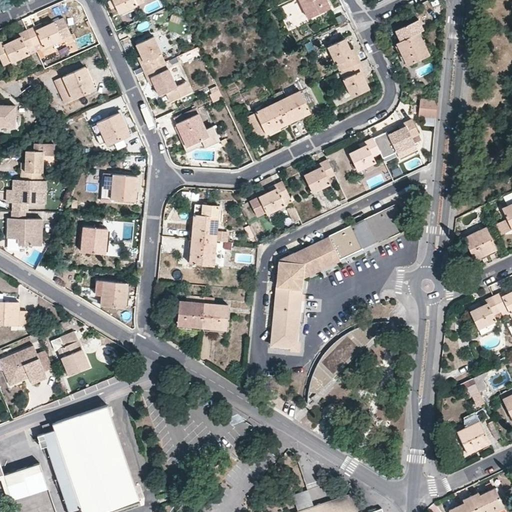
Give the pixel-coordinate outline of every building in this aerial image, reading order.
[(112,0),(119,13),(144,1),(143,0),(112,0)] [(299,0),(301,3),(294,6),(298,14),(305,11),(308,17),(330,7),(326,0),(299,0)] [(40,42),(43,47),(70,35),(63,18),(41,28),(36,31),(34,27),(26,30),(33,45),(40,42)] [(21,37),(16,40),(3,45),(1,41),(0,41),(0,58),(2,65),(10,61),(10,62),(29,54),(30,55),(36,53),(33,45),(26,30),(20,33),(21,37)] [(418,32),(397,43),(407,64),(429,54),(418,32)] [(144,71),(165,62),(153,36),(136,44),(142,56),(144,61),(140,63),(144,71)] [(342,62),(345,68),(361,61),(357,54),(353,56),(350,49),(345,38),(328,46),(336,64),(342,62)] [(188,58),(201,56),(199,50),(187,53),(188,58)] [(10,62),(14,70),(33,62),(30,55),(29,54),(10,62)] [(361,61),(345,68),(349,75),(343,78),(347,86),(351,95),(352,96),(369,88),(363,76),(360,71),(364,69),(361,61)] [(159,95),(166,92),(170,100),(190,91),(186,81),(176,85),(165,62),(144,71),(147,78),(151,76),(154,84),(159,95)] [(342,62),(336,64),(340,71),(345,68),(342,62)] [(94,90),(84,67),(63,77),(73,99),(94,90)] [(345,68),(340,71),(343,78),(349,75),(345,68)] [(10,78),(9,76),(0,80),(0,87),(15,81),(14,77),(10,78)] [(64,103),(73,99),(63,77),(54,81),(64,103)] [(31,86),(21,92),(17,80),(15,81),(0,87),(0,88),(16,99),(22,96),(25,100),(36,93),(31,86)] [(214,101),(223,97),(217,86),(209,90),(214,101)] [(351,95),(347,86),(341,89),(345,98),(351,95)] [(310,111),(300,91),(287,97),(283,90),(275,94),(278,101),(277,102),(287,123),(301,116),(309,112),(310,111)] [(436,108),(437,99),(420,98),(419,107),(420,107),(436,108)] [(275,102),(274,99),(261,105),(263,108),(275,102)] [(277,102),(275,102),(263,108),(256,112),(266,133),(287,123),(277,102)] [(0,126),(14,127),(14,106),(0,105),(0,126)] [(435,118),(436,108),(420,107),(419,107),(418,116),(435,118)] [(256,112),(246,116),(256,137),(266,133),(256,112)] [(301,116),(303,120),(312,116),(309,112),(301,116)] [(114,129),(124,125),(119,113),(109,117),(114,129)] [(216,133),(208,136),(198,113),(191,116),(189,113),(183,116),(184,120),(176,123),(186,146),(201,139),(205,147),(220,140),(216,133)] [(124,125),(114,129),(109,117),(97,122),(108,145),(129,135),(124,125)] [(400,158),(417,150),(414,143),(421,140),(418,135),(419,134),(411,119),(404,122),(405,125),(399,128),(387,134),(396,151),(400,158)] [(376,136),(373,138),(380,153),(383,158),(396,151),(387,134),(386,131),(381,134),(376,136)] [(367,144),(361,147),(349,152),(358,169),(376,161),(373,156),(380,153),(373,138),(372,137),(366,140),(367,144)] [(357,144),(354,138),(347,141),(350,147),(357,144)] [(26,150),(25,162),(25,170),(21,170),(21,179),(43,180),(43,154),(53,154),(53,143),(35,142),(35,150),(26,150)] [(383,158),(380,153),(373,156),(376,161),(376,162),(383,159),(383,158)] [(320,162),(321,166),(315,169),(304,174),(312,191),(330,183),(327,177),(334,174),(327,158),(320,162)] [(100,200),(117,202),(117,200),(134,200),(137,176),(103,173),(100,200)] [(351,180),(348,174),(341,177),(343,184),(351,180)] [(354,195),(352,190),(356,188),(358,193),(363,191),(357,178),(351,180),(343,184),(342,184),(349,197),(354,195)] [(46,180),(43,180),(21,179),(13,179),(13,189),(13,201),(46,203),(46,180)] [(275,184),(277,188),(270,191),(259,196),(266,211),(267,213),(292,201),(282,181),(275,184)] [(424,198),(425,190),(416,189),(415,197),(424,198)] [(266,211),(259,196),(250,200),(257,215),(266,211)] [(195,203),(194,214),(218,216),(219,204),(195,203)] [(511,203),(502,208),(511,228),(511,203)] [(366,218),(351,225),(293,253),(303,275),(342,256),(361,247),(377,240),(394,231),(405,226),(396,204),(366,218)] [(294,205),(287,208),(294,221),(300,218),(294,205)] [(228,232),(217,231),(218,216),(194,214),(192,238),(222,241),(225,241),(227,241),(228,232)] [(8,237),(20,238),(19,244),(42,245),(43,219),(9,217),(8,237)] [(248,225),(243,227),(249,239),(253,237),(248,225)] [(107,228),(83,227),(81,251),(105,254),(107,228)] [(497,248),(486,227),(464,237),(469,249),(481,243),(486,253),(497,248)] [(222,241),(192,238),(190,263),(214,265),(215,249),(221,249),(222,241)] [(469,249),(474,259),(486,253),(481,243),(469,249)] [(53,257),(57,249),(48,245),(44,254),(53,257)] [(293,253),(279,260),(276,285),(301,287),(302,280),(303,275),(293,253)] [(38,265),(36,270),(51,280),(55,267),(38,265)] [(97,295),(101,295),(101,303),(101,306),(124,308),(126,283),(96,280),(95,295),(97,295)] [(296,341),(298,322),(299,313),(301,297),(301,287),(276,285),(274,310),(271,343),(291,345),(296,341)] [(511,290),(508,293),(502,295),(500,292),(493,295),(499,310),(503,316),(510,312),(511,311),(511,290)] [(16,300),(16,295),(0,294),(0,323),(26,324),(27,310),(19,309),(20,300),(16,300)] [(186,294),(185,301),(203,302),(204,296),(186,294)] [(486,299),(488,302),(481,305),(470,311),(478,328),(497,319),(494,312),(499,310),(493,295),(486,299)] [(201,326),(203,302),(185,301),(179,300),(177,324),(201,326)] [(201,326),(213,327),(213,317),(227,318),(228,304),(213,303),(203,302),(201,326)] [(213,317),(213,327),(226,328),(227,318),(213,317)] [(374,344),(388,331),(382,325),(378,326),(374,327),(371,328),(367,329),(364,330),(361,331),(358,333),(354,334),(351,336),(348,338),(345,340),(348,343),(345,347),(343,345),(333,354),(335,356),(331,360),(328,357),(326,360),(323,364),(321,368),(319,372),(317,376),(316,380),(315,384),(314,388),(313,392),(312,396),(312,405),(374,344)] [(74,330),(59,336),(62,346),(57,348),(68,374),(89,366),(74,330)] [(329,355),(328,357),(331,360),(335,356),(333,354),(343,345),(345,347),(348,343),(345,340),(343,342),(341,344),(339,345),(338,346),(336,348),(335,349),(334,350),(332,352),(331,354),(329,355)] [(31,384),(46,378),(32,345),(1,358),(6,370),(12,368),(16,377),(26,373),(29,379),(31,384)] [(26,373),(16,377),(12,368),(6,370),(1,358),(0,357),(0,369),(8,388),(24,381),(29,379),(26,373)] [(475,383),(467,387),(477,407),(484,403),(475,383)] [(511,394),(502,399),(511,419),(511,394)] [(105,511),(141,500),(109,404),(42,425),(45,433),(37,435),(41,447),(47,445),(69,511),(78,511),(82,511),(105,511)] [(482,418),(480,411),(463,417),(466,424),(482,418)] [(489,442),(479,421),(457,432),(467,453),(489,442)] [(15,511),(55,511),(38,460),(2,473),(7,486),(15,511)] [(491,511),(504,506),(495,487),(479,495),(478,491),(470,495),(477,510),(484,507),(486,511),(491,511)] [(357,511),(350,493),(313,504),(309,491),(293,496),(297,509),(287,511),(357,511)] [(462,499),(463,502),(449,509),(449,511),(478,511),(477,510),(470,495),(462,499)]
